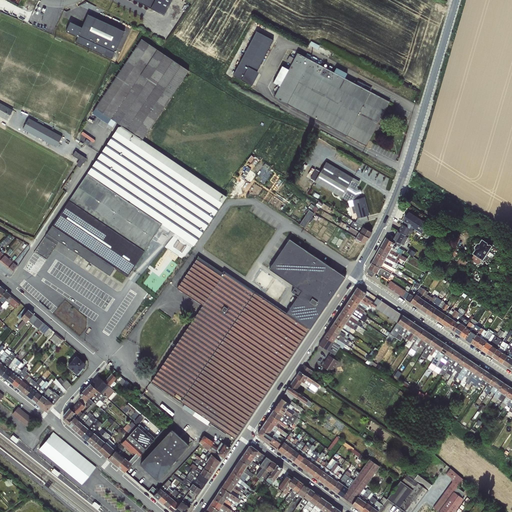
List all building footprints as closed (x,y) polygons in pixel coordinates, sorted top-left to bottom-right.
[(135,0),(164,15),(172,0),(135,0)] [(124,31),(87,14),(84,27),(69,23),(66,31),(78,38),(76,43),(111,58),(124,31)] [(233,77),(252,85),(272,38),(254,30),(233,77)] [(81,180),(33,251),(48,260),(60,241),(109,275),(114,269),(128,277),(162,223),(193,246),(226,197),(143,140),(190,71),(142,38),(90,113),(114,128),(117,122),(122,125),(119,126),(81,180)] [(354,83),(296,53),(294,60),(287,57),(284,62),(292,65),(289,69),(282,66),(273,84),(281,86),(274,98),(367,147),(374,129),(379,128),(380,126),(378,122),(389,102),(371,91),(372,88),(357,79),(354,83)] [(0,115),(8,118),(13,107),(0,102),(0,115)] [(56,146),(62,134),(28,116),(22,128),(56,146)] [(72,154),(79,159),(76,163),(80,166),(86,157),(75,150),(72,154)] [(320,171),(315,169),(311,178),(314,181),(347,201),(353,200),(354,206),(352,207),(353,213),(356,213),(358,218),(356,222),(363,226),(366,222),(368,222),(367,215),(369,213),(364,197),(359,197),(359,194),(362,193),(360,189),(358,190),(357,185),(359,180),(326,161),(320,171)] [(300,223),(304,226),(313,212),(309,209),(300,223)] [(403,224),(399,232),(409,237),(414,228),(423,233),(429,224),(409,213),(404,222),(409,225),(408,227),(403,224)] [(409,237),(399,232),(398,231),(395,237),(390,234),(389,237),(391,238),(390,240),(400,247),(402,244),(405,246),(409,237)] [(399,248),(400,247),(390,240),(387,237),(381,247),(401,260),(405,262),(407,258),(401,254),(403,250),(399,248)] [(479,243),(477,242),(471,253),(485,260),(493,244),(481,238),(479,243)] [(290,241),(268,269),(294,285),(290,293),(297,297),(286,316),(309,332),(345,277),(290,241)] [(381,247),(378,252),(395,262),(399,264),(401,260),(381,247)] [(378,252),(375,258),(396,270),(398,266),(394,264),(395,262),(378,252)] [(5,255),(0,260),(7,267),(12,262),(5,255)] [(375,258),(372,263),(389,272),(391,270),(395,272),(396,270),(375,258)] [(221,277),(196,259),(177,289),(202,305),(189,325),(155,376),(151,382),(236,439),(309,332),(286,316),(223,274),(221,277)] [(391,274),(389,272),(372,263),(368,271),(369,275),(373,277),(376,272),(388,279),(391,274)] [(416,306),(426,290),(421,287),(415,296),(391,281),(390,281),(387,286),(416,306)] [(353,293),(373,307),(397,322),(402,315),(377,298),(374,302),(364,296),(366,293),(357,287),(353,293)] [(421,309),(431,294),(426,290),(416,306),(421,309)] [(6,291),(0,297),(0,299),(4,303),(11,295),(6,291)] [(373,307),(353,293),(350,298),(358,304),(366,309),(367,307),(371,310),(373,307)] [(427,313),(437,297),(431,294),(421,309),(427,313)] [(4,303),(1,306),(4,308),(9,303),(15,308),(20,303),(11,295),(4,303)] [(437,297),(427,313),(432,316),(439,305),(442,301),(437,297)] [(358,304),(350,298),(346,303),(363,313),(364,311),(357,306),(358,304)] [(447,304),(437,320),(442,323),(453,308),(453,306),(450,305),(452,301),(450,300),(447,304)] [(363,313),(346,303),(343,308),(359,319),(368,325),(369,323),(367,321),(369,318),(363,313)] [(439,305),(432,316),(437,320),(447,304),(445,303),(442,307),(439,305)] [(359,319),(343,308),(340,313),(359,326),(361,323),(358,321),(359,319)] [(453,308),(442,323),(447,327),(458,311),(453,308)] [(458,311),(447,327),(452,330),(462,316),(465,312),(460,308),(458,311)] [(24,314),(21,318),(24,320),(26,322),(28,320),(33,314),(28,309),(24,314)] [(359,326),(340,313),(337,318),(351,328),(363,335),(364,334),(359,330),(361,328),(359,326)] [(33,314),(28,320),(30,322),(33,324),(38,318),(33,314)] [(395,337),(407,318),(402,315),(397,322),(389,334),(395,337)] [(462,316),(452,330),(461,336),(471,320),(468,319),(462,316)] [(471,320),(461,336),(466,340),(476,325),(473,323),(476,318),(473,317),(471,320)] [(38,318),(33,324),(38,329),(43,322),(38,318)] [(333,323),(348,333),(351,328),(337,318),(333,323)] [(408,330),(413,322),(407,318),(395,337),(400,341),(408,330)] [(26,322),(24,320),(17,327),(20,330),(26,322)] [(43,322),(38,329),(44,334),(49,327),(43,322)] [(409,340),(418,325),(413,322),(408,330),(411,332),(402,344),(405,346),(409,340)] [(348,333),(333,323),(330,328),(347,339),(349,336),(347,335),(348,333)] [(476,325),(466,340),(472,343),(482,328),(476,324),(476,325)] [(418,337),(423,329),(418,325),(409,340),(411,341),(415,335),(418,337)] [(49,327),(44,334),(47,337),(53,331),(49,327)] [(327,332),(345,344),(348,346),(349,344),(346,342),(348,340),(347,339),(330,328),(327,332)] [(482,328),(472,343),(477,346),(487,331),(482,328)] [(421,344),(428,332),(423,329),(418,337),(409,350),(414,354),(421,344)] [(493,334),(482,350),(487,353),(502,331),(500,329),(497,333),(494,331),(493,334)] [(487,331),(477,346),(482,350),(493,334),(487,330),(487,331)] [(503,341),(493,357),(498,361),(508,347),(509,344),(506,343),(511,333),(511,330),(503,341)] [(502,331),(487,353),(493,357),(503,341),(501,339),(505,332),(502,331)] [(345,344),(327,332),(324,336),(340,347),(342,349),(345,344)] [(426,348),(434,336),(428,332),(421,344),(426,348)] [(56,333),(51,338),(55,341),(54,343),(57,346),(63,339),(56,333)] [(340,347),(324,336),(319,345),(334,355),(340,347)] [(429,354),(439,339),(434,336),(426,348),(417,361),(422,364),(429,354)] [(437,354),(444,343),(439,339),(429,354),(431,355),(434,351),(437,354)] [(508,347),(498,361),(503,364),(511,350),(511,342),(509,347),(508,347)] [(433,370),(450,346),(444,343),(437,354),(428,367),(433,370)] [(439,372),(454,349),(450,346),(433,370),(438,374),(439,372)] [(2,355),(0,356),(0,361),(2,364),(11,352),(6,348),(2,355)] [(444,375),(459,352),(454,349),(439,372),(444,375)] [(511,350),(503,364),(508,367),(511,361),(511,350)] [(11,352),(2,364),(7,368),(15,357),(16,356),(14,355),(14,354),(12,352),(11,352)] [(457,366),(464,356),(459,352),(444,375),(448,378),(450,375),(455,365),(457,366)] [(331,372),(338,361),(329,355),(324,362),(323,361),(320,365),(331,372)] [(77,374),(83,368),(86,364),(77,356),(68,366),(77,374)] [(457,377),(469,359),(464,356),(457,366),(452,374),(457,377)] [(15,357),(7,368),(13,372),(18,365),(15,363),(18,359),(15,357)] [(465,375),(474,362),(469,359),(457,377),(461,380),(465,375)] [(18,365),(13,372),(18,376),(22,370),(20,369),(23,364),(21,362),(18,365)] [(469,380),(479,366),(474,362),(465,375),(468,377),(465,381),(467,382),(469,380)] [(296,377),(301,381),(309,386),(309,387),(314,392),(318,388),(324,392),(326,389),(308,376),(313,371),(304,365),(300,370),(296,377)] [(22,370),(18,376),(22,379),(22,380),(28,373),(26,371),(28,368),(25,366),(22,370)] [(476,379),(483,369),(479,366),(469,380),(471,381),(473,377),(476,379)] [(7,368),(1,376),(6,379),(6,380),(7,379),(13,372),(7,368)] [(481,383),(488,372),(483,369),(476,379),(473,385),(477,388),(481,383)] [(7,379),(6,380),(11,384),(18,376),(13,372),(7,379)] [(117,378),(110,386),(111,388),(114,385),(122,391),(123,390),(129,394),(131,391),(127,388),(130,384),(120,375),(119,377),(113,372),(112,373),(117,378)] [(486,386),(493,375),(488,372),(481,383),(486,386)] [(28,373),(22,380),(25,382),(29,376),(31,375),(28,373)] [(112,373),(104,381),(110,386),(117,378),(112,373)] [(490,392),(498,378),(493,375),(486,386),(484,390),(486,392),(484,396),(486,397),(489,391),(490,392)] [(18,376),(11,384),(16,387),(22,380),(22,379),(18,376)] [(98,376),(90,383),(104,396),(106,398),(107,398),(114,391),(111,388),(110,386),(104,381),(98,376)] [(60,377),(57,380),(66,390),(71,385),(66,378),(63,381),(60,377)] [(289,386),(294,390),(301,381),(296,377),(289,386)] [(32,378),(27,384),(32,388),(36,382),(32,378)] [(36,382),(32,388),(37,392),(41,386),(39,384),(43,380),(40,378),(36,382)] [(66,390),(57,380),(56,378),(53,382),(64,393),(64,392),(66,390)] [(494,396),(503,382),(498,378),(490,392),(491,393),(490,394),(494,396)] [(22,380),(16,387),(21,391),(27,384),(25,382),(22,380)] [(41,386),(37,392),(42,395),(45,391),(43,389),(49,382),(46,380),(41,386)] [(498,399),(507,385),(503,382),(494,396),(498,399)] [(90,383),(87,387),(94,394),(100,399),(104,396),(90,383)] [(27,384),(21,391),(26,395),(32,388),(27,384)] [(502,401),(511,388),(507,385),(498,399),(502,401)] [(281,398),(286,401),(289,397),(291,399),(294,396),(309,406),(312,402),(294,390),(289,386),(281,398)] [(87,387),(82,392),(89,398),(94,402),(95,404),(100,399),(94,394),(87,387)] [(507,404),(511,396),(511,387),(511,388),(502,401),(500,405),(504,408),(507,404)] [(32,388),(26,395),(31,399),(37,392),(32,388)] [(45,391),(42,395),(47,399),(53,392),(48,388),(45,391)] [(53,392),(47,399),(53,403),(52,403),(53,405),(60,396),(54,391),(53,392)] [(37,392),(31,399),(36,403),(42,395),(37,392)] [(89,398),(82,392),(79,395),(90,405),(94,402),(89,398)] [(42,395),(36,403),(41,407),(47,399),(42,395)] [(277,404),(297,418),(300,414),(292,409),(294,406),(304,413),(306,411),(292,401),(290,403),(286,401),(281,398),(277,404)] [(47,399),(41,407),(46,411),(52,403),(53,403),(47,399)] [(79,401),(71,410),(75,413),(77,414),(85,407),(79,401)] [(90,405),(84,412),(86,414),(95,404),(94,402),(90,405)] [(297,418),(277,404),(273,410),(290,420),(293,423),(297,418)] [(18,406),(12,414),(27,426),(33,419),(18,406)] [(75,413),(71,410),(70,408),(63,416),(63,419),(68,423),(69,422),(72,419),(70,418),(75,413)] [(290,420),(273,410),(270,414),(286,425),(290,420)] [(76,415),(75,417),(81,422),(83,424),(85,422),(92,414),(90,412),(87,415),(86,414),(84,412),(78,418),(76,415)] [(85,422),(83,424),(88,428),(97,419),(96,417),(92,414),(85,422)] [(267,419),(283,430),(286,425),(270,414),(267,419)] [(140,415),(134,422),(138,425),(143,419),(140,415)] [(69,422),(68,423),(74,429),(81,422),(75,417),(75,416),(72,419),(69,422)] [(97,419),(88,428),(94,433),(94,432),(102,424),(100,422),(97,419)] [(264,424),(280,435),(281,433),(286,436),(288,434),(283,430),(267,419),(264,424)] [(137,426),(132,421),(129,425),(131,426),(129,428),(132,431),(137,426)] [(81,422),(74,429),(76,431),(77,431),(83,424),(81,422)] [(83,424),(77,431),(77,432),(82,436),(88,428),(83,424)] [(140,424),(137,426),(153,440),(155,438),(140,424)] [(280,435),(264,424),(260,429),(258,433),(258,435),(278,450),(284,441),(278,438),(280,435)] [(130,434),(121,444),(126,448),(137,459),(153,440),(137,426),(132,431),(130,434)] [(88,428),(82,436),(87,440),(94,433),(88,428)] [(103,429),(97,435),(100,437),(105,431),(103,429)] [(141,463),(140,464),(157,479),(158,478),(159,478),(188,446),(187,446),(189,445),(172,429),(171,431),(170,430),(141,462),(141,463)] [(105,431),(100,437),(105,442),(106,441),(109,438),(111,436),(105,431)] [(83,483),(86,478),(96,467),(53,432),(39,449),(82,484),(83,483)] [(94,433),(87,440),(93,445),(100,437),(97,435),(94,432),(94,433)] [(284,441),(278,450),(284,454),(294,440),(291,437),(294,434),(291,432),(287,439),(284,441)] [(294,440),(284,454),(288,457),(298,446),(295,444),(301,436),(298,434),(294,440)] [(208,450),(212,444),(214,442),(204,435),(199,442),(202,445),(208,450)] [(100,437),(93,445),(98,450),(105,442),(100,437)] [(109,438),(106,441),(114,449),(116,447),(113,445),(114,444),(109,438)] [(298,446),(288,457),(293,461),(305,444),(303,443),(304,442),(301,440),(298,446)] [(352,451),(355,447),(346,440),(343,444),(352,451)] [(105,442),(98,450),(107,457),(114,449),(106,441),(105,442)] [(218,448),(214,454),(215,457),(218,454),(225,443),(222,443),(218,448)] [(225,443),(218,454),(224,458),(230,447),(225,443)] [(305,444),(293,461),(298,464),(311,447),(306,443),(306,445),(305,444)] [(121,444),(116,449),(121,454),(124,451),(126,448),(121,444)] [(212,444),(208,450),(214,454),(218,448),(215,446),(212,444)] [(249,446),(244,452),(254,458),(255,456),(258,451),(251,445),(249,446)] [(311,447),(298,464),(303,468),(314,452),(312,451),(315,447),(312,445),(311,447)] [(121,454),(116,449),(108,458),(117,466),(125,457),(121,454)] [(314,452),(303,468),(307,471),(320,455),(315,451),(314,452)] [(244,452),(240,459),(248,465),(249,465),(254,458),(244,452)] [(320,455),(307,471),(312,475),(323,459),(321,458),(324,453),(322,452),(320,455)] [(211,454),(206,461),(207,463),(216,468),(220,461),(211,454)] [(207,463),(206,461),(197,455),(195,457),(197,459),(195,462),(199,465),(204,468),(207,463)] [(323,459),(312,475),(317,478),(326,467),(323,465),(329,456),(327,455),(323,459)] [(266,456),(262,461),(260,465),(263,467),(265,469),(272,461),(266,456)] [(326,467),(317,478),(322,482),(336,463),(338,460),(333,456),(326,467)] [(125,457),(117,466),(125,472),(132,464),(125,457)] [(254,458),(249,465),(254,469),(258,462),(254,458)] [(240,459),(235,466),(243,471),(246,468),(248,465),(240,459)] [(354,480),(342,496),(352,504),(363,488),(380,466),(369,459),(354,480)] [(272,461),(265,469),(270,473),(277,464),(272,461)] [(204,468),(199,465),(197,467),(192,463),(190,466),(192,468),(196,470),(200,473),(204,468)] [(207,463),(204,468),(212,473),(216,468),(207,463)] [(336,463),(322,482),(327,485),(339,468),(340,467),(336,463)] [(270,473),(267,477),(273,481),(275,478),(283,468),(277,464),(270,473)] [(235,466),(232,471),(240,477),(241,475),(243,471),(235,466)] [(265,469),(263,467),(262,468),(261,468),(256,475),(260,478),(265,469)] [(453,478),(434,508),(440,511),(454,511),(464,497),(462,496),(465,492),(458,487),(464,477),(450,467),(446,473),(453,478)] [(192,468),(189,472),(197,478),(200,473),(196,470),(192,468)] [(204,468),(200,473),(209,479),(212,473),(204,468)] [(339,468),(327,485),(332,489),(338,480),(342,474),(339,472),(341,470),(339,468)] [(388,498),(390,501),(405,511),(411,511),(433,484),(412,469),(401,481),(400,481),(388,498)] [(232,472),(229,476),(237,482),(240,478),(239,477),(240,477),(232,471),(232,472)] [(187,476),(186,478),(193,483),(197,478),(189,472),(187,476)] [(200,473),(197,478),(205,484),(209,479),(200,473)] [(338,480),(332,489),(337,493),(349,477),(344,473),(339,481),(338,480)] [(237,482),(229,476),(225,481),(234,487),(237,482)] [(288,485),(291,479),(286,476),(278,487),(282,490),(283,491),(288,485)] [(273,481),(267,477),(266,479),(272,483),(276,486),(278,482),(277,482),(278,481),(275,478),(273,481)] [(291,479),(288,485),(290,487),(293,488),(299,480),(293,477),(291,479)] [(349,477),(337,493),(342,496),(354,480),(349,477)] [(197,478),(193,483),(202,489),(205,484),(197,478)] [(234,487),(230,492),(231,493),(238,498),(240,499),(244,494),(239,491),(244,483),(239,480),(234,487)] [(299,480),(293,488),(298,492),(303,484),(299,480)] [(225,481),(221,487),(230,492),(234,487),(225,481)] [(193,483),(189,488),(190,489),(198,494),(202,489),(193,483)] [(298,492),(297,493),(303,498),(304,497),(310,488),(303,484),(298,492)] [(170,485),(165,491),(169,495),(175,489),(174,488),(170,485)] [(283,491),(279,496),(282,498),(285,494),(290,487),(288,485),(283,491)] [(180,493),(174,500),(179,503),(182,500),(185,496),(190,489),(189,488),(185,486),(180,493)] [(221,487),(217,493),(226,499),(227,499),(231,493),(230,492),(221,487)] [(158,499),(165,491),(160,488),(153,495),(158,499)] [(298,492),(293,488),(285,499),(288,501),(292,495),(294,497),(297,493),(298,492)] [(310,488),(304,497),(309,500),(315,492),(310,488)] [(363,488),(352,504),(357,507),(369,490),(367,488),(365,490),(363,488)] [(175,489),(169,495),(174,500),(180,493),(175,489)] [(185,496),(182,500),(190,506),(198,494),(190,489),(185,496)] [(279,496),(283,491),(282,490),(275,499),(277,500),(279,496)] [(369,490),(357,507),(361,510),(374,493),(369,490)] [(165,491),(158,499),(163,503),(169,495),(165,491)] [(374,493),(361,510),(363,511),(367,511),(377,500),(374,499),(378,494),(375,491),(374,493)] [(315,492),(309,500),(315,505),(321,497),(315,492)] [(217,493),(214,498),(222,504),(224,502),(226,499),(217,493)] [(231,493),(227,499),(234,505),(236,506),(240,499),(238,498),(231,493)] [(169,495),(163,503),(168,508),(174,500),(169,495)] [(381,511),(390,501),(388,498),(384,495),(380,502),(377,500),(367,511),(376,511),(378,510),(380,511),(381,511)] [(304,497),(303,498),(296,508),(299,509),(302,505),(304,506),(309,500),(304,497)] [(321,497),(315,505),(321,509),(327,501),(321,497)] [(214,498),(210,504),(219,509),(222,504),(214,498)] [(226,499),(224,502),(233,507),(234,505),(227,499),(226,499)] [(174,500),(168,508),(173,511),(179,503),(174,500)] [(179,503),(173,511),(185,511),(190,506),(182,500),(179,503)] [(309,500),(304,506),(310,511),(315,505),(309,500)] [(327,501),(321,509),(324,511),(326,511),(332,505),(327,501)]
